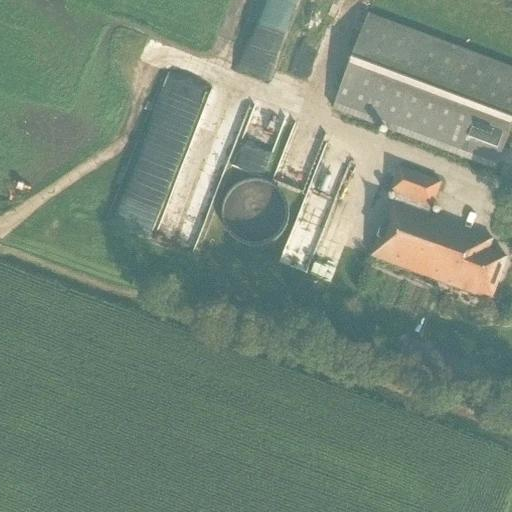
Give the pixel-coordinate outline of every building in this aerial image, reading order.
[(333,109),(495,170),(511,125),(511,69),(368,16),(333,109)] [(485,46),(505,48),(508,20),(470,16),(469,22),(487,24),(485,46)] [(273,169),(299,177),(306,155),(280,147),(273,169)] [(492,299),(507,258),(489,251),(493,240),(429,216),(441,184),(398,168),(389,193),(397,196),(389,219),(386,218),(371,257),(482,299),(483,296),(492,299)] [(255,181),(252,181),(248,182),(244,183),(240,185),(237,187),(233,190),(230,193),(228,197),(226,201),(224,205),(223,210),(223,214),(223,218),(224,222),(225,226),(227,229),(229,232),(231,235),(234,238),(237,240),(241,243),(245,244),(249,246),(254,246),(258,246),(263,245),(267,244),(271,242),(275,240),(278,237),(281,235),(283,232),(285,229),(286,225),(287,222),(288,218),(288,213),(288,209),(287,205),(286,200),(283,196),(281,192),(278,189),(274,186),(270,184),(266,183),(263,182),(259,181),(255,181)]
